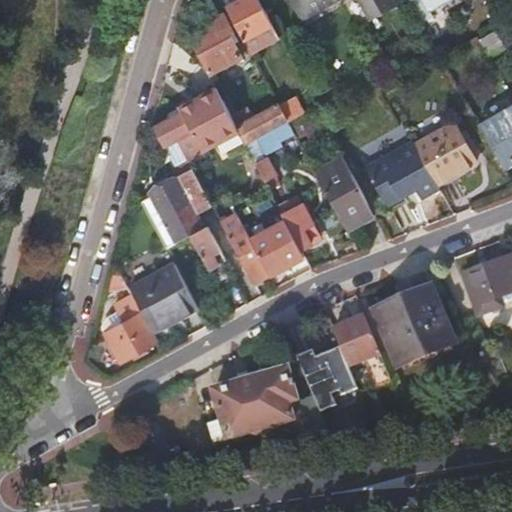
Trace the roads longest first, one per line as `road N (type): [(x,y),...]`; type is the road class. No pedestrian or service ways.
road 1 (residential): [(63,422),(302,301),(511,219)]
road 2 (residential): [(163,0),(61,363),(63,422)]
road 3 (secondary): [(184,511),(511,460)]
